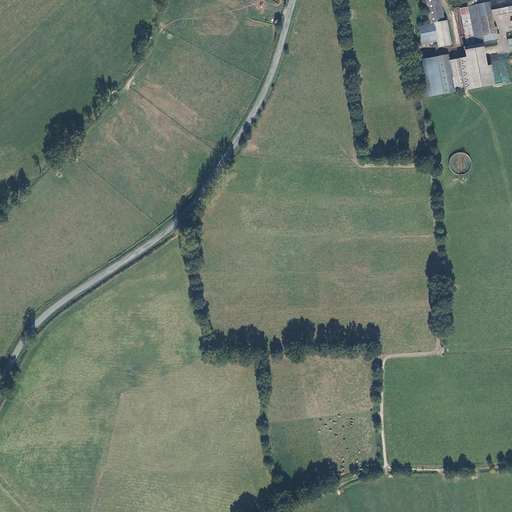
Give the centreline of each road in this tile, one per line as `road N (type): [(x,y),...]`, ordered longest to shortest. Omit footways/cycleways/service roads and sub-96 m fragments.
road 1 (tertiary): [(0,384),(24,337),(61,301),(148,246),(198,198),(269,81),(293,0)]
road 2 (track): [(511,463),(386,468)]
